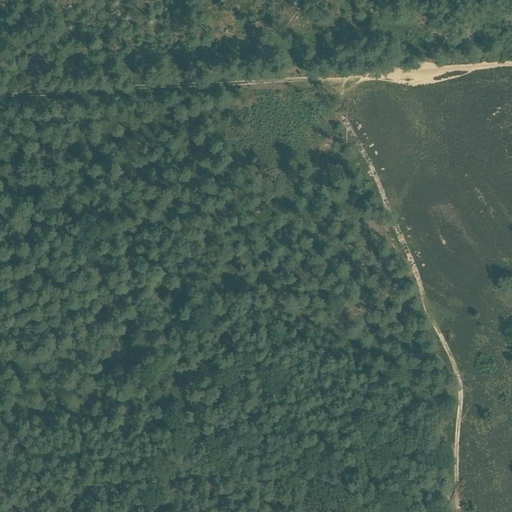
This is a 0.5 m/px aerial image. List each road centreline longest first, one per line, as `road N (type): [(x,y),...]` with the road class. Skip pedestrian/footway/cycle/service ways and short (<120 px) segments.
road 1 (track): [(511,65),(357,77),(0,82)]
road 2 (unknown): [(460,511),(450,361),(345,115),(344,77)]
